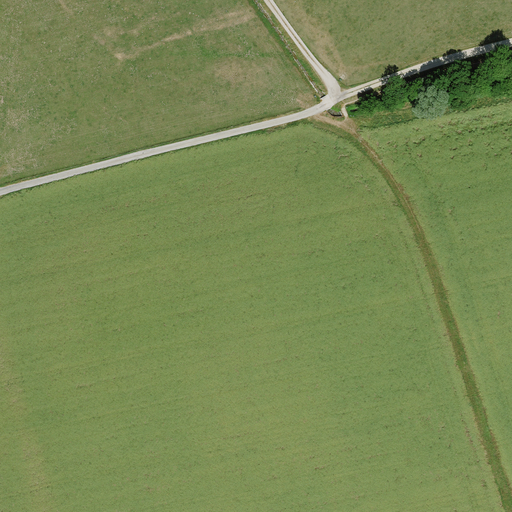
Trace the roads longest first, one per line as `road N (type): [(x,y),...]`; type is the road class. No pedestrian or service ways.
road 1 (track): [(335,97),(302,115),(0,192)]
road 2 (track): [(511,42),(335,97),(268,0)]
